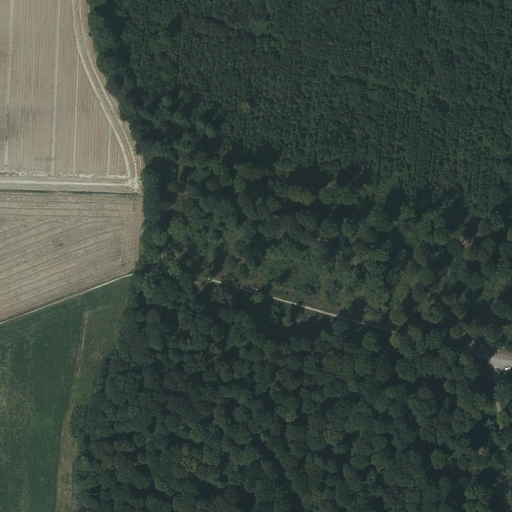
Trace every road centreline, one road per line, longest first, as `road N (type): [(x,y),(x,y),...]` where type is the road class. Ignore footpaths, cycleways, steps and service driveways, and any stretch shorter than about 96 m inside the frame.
road 1 (track): [(0,322),(132,274),(182,273),(511,367)]
road 2 (track): [(490,361),(500,511)]
